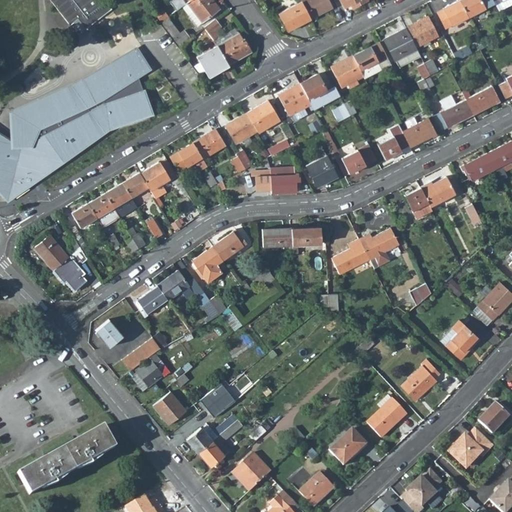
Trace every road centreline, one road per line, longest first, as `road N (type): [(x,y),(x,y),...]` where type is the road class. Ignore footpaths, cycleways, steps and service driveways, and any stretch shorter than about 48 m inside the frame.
road 1 (residential): [(59,331),(214,220),(244,209),(347,199),(511,117)]
road 2 (residential): [(283,66),(0,230)]
road 3 (residential): [(343,511),(511,347)]
road 4 (residential): [(59,331),(208,511)]
road 5 (residential): [(411,0),(283,66)]
